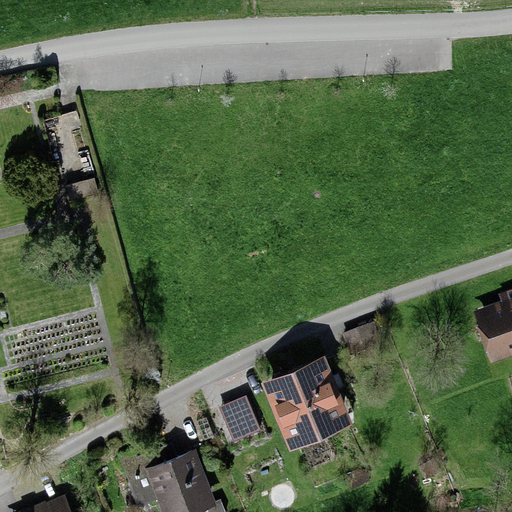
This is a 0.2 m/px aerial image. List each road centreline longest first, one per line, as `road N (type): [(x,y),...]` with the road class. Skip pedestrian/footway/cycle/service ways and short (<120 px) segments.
road 1 (residential): [(0,485),(232,359),(511,259)]
road 2 (residential): [(511,19),(149,37),(0,62)]
